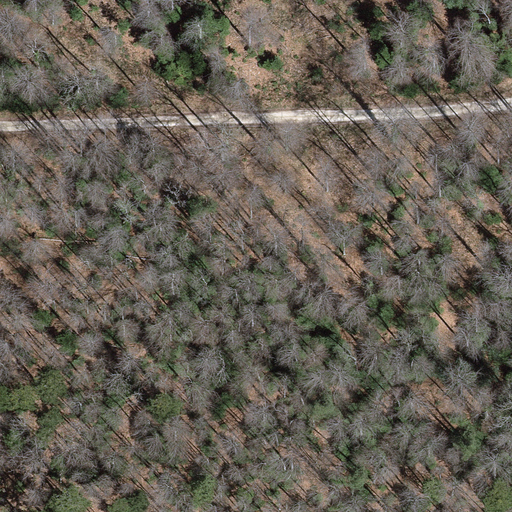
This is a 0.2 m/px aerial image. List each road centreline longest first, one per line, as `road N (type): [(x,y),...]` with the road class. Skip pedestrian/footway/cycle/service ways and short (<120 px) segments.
road 1 (track): [(511,102),(0,125)]
road 2 (track): [(0,20),(221,118)]
